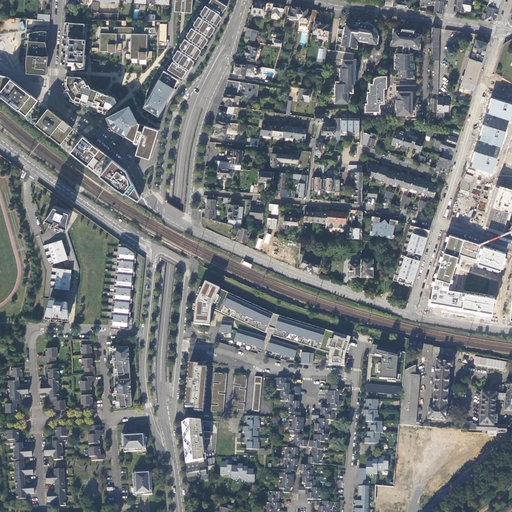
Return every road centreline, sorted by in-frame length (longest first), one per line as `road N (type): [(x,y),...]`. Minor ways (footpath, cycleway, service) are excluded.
road 1 (primary): [(161,352),(183,142),(211,67)]
road 2 (residential): [(157,208),(131,164),(52,100),(59,0)]
road 3 (residential): [(190,190),(396,212),(439,224)]
road 4 (tertiary): [(409,315),(187,227)]
road 5 (tertiary): [(190,190),(195,146),(235,20)]
road 6 (tertiary): [(211,67),(176,114),(157,208)]
road 7 (residential): [(102,334),(34,334),(36,419)]
road 8 (residential): [(355,374),(347,511)]
road 9 (residential): [(180,345),(306,371)]
